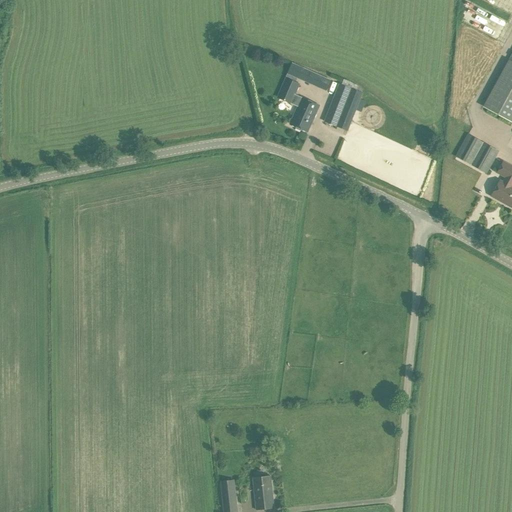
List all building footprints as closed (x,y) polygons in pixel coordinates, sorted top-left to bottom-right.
[(511,0),(483,0),(506,11),(511,0)] [(511,60),(509,59),(483,106),(511,121),(511,60)] [(292,63),(286,77),(295,81),(296,78),(301,67),(292,63)] [(309,70),(304,81),(313,85),(318,74),(309,70)] [(307,132),(319,105),(295,95),(299,84),(286,78),(277,97),(298,106),(292,118),(290,119),(289,122),(290,124),(307,132)] [(339,84),(325,121),(347,130),(350,121),(353,116),(355,111),(355,110),(361,112),(365,101),(359,99),(362,93),(363,89),(362,88),(352,83),(343,79),(341,85),(339,84)] [(486,173),(498,151),(468,135),(456,157),(486,173)] [(511,166),(503,162),(497,173),(506,177),(504,181),(501,179),(494,190),(497,191),(494,196),(499,199),(506,203),(505,204),(511,207),(511,187),(510,187),(511,184),(511,166)] [(482,210),(484,224),(497,221),(494,207),(482,210)] [(270,476),(252,478),(255,510),(274,508),(270,476)] [(237,511),(234,480),(220,482),(223,511),(237,511)]
